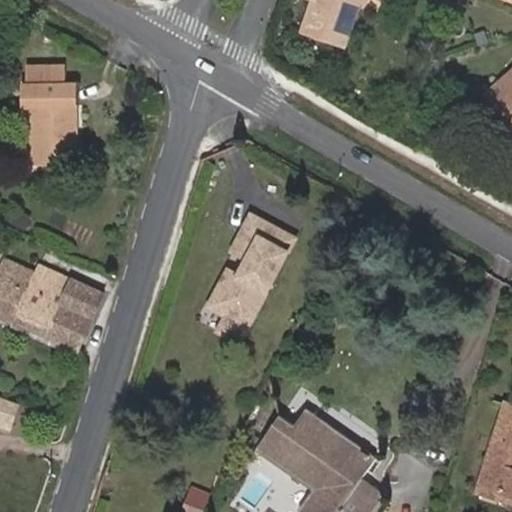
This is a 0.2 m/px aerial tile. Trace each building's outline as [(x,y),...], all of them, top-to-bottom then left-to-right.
[(346,47),(362,2),(367,4),(368,0),(311,0),(315,1),(304,32),(346,47)] [(511,73),(489,93),(511,119),(511,73)] [(78,161),(76,85),(27,87),(27,109),(33,109),(35,162),(78,161)] [(230,270),(211,306),(229,315),(250,326),(295,237),(251,215),(233,251),(249,259),(241,276),(230,270)] [(5,261),(0,271),(0,316),(79,352),(104,296),(43,268),(39,277),(5,261)] [(242,342),(250,326),(229,315),(221,331),(242,342)] [(0,417),(13,424),(22,402),(0,392),(0,417)] [(511,511),(511,405),(507,403),(483,483),(511,491),(511,511)] [(297,427),(282,416),(258,449),(314,491),(300,511),(378,511),(388,497),(363,480),(377,459),(309,411),(297,427)] [(511,500),(511,491),(483,483),(480,491),(511,500)]
